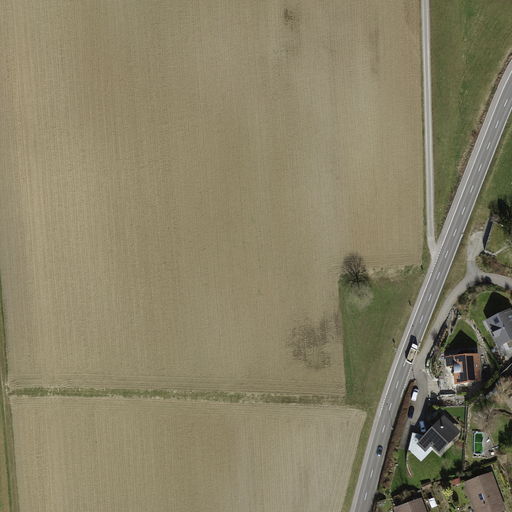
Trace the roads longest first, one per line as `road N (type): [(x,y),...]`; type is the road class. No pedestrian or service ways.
road 1 (secondary): [(511,90),(404,365)]
road 2 (track): [(442,266),(432,243),(424,0)]
road 3 (track): [(16,511),(0,320)]
road 4 (residential): [(511,285),(491,278),(464,285),(423,356),(404,365)]
road 5 (secondary): [(404,365),(362,511)]
